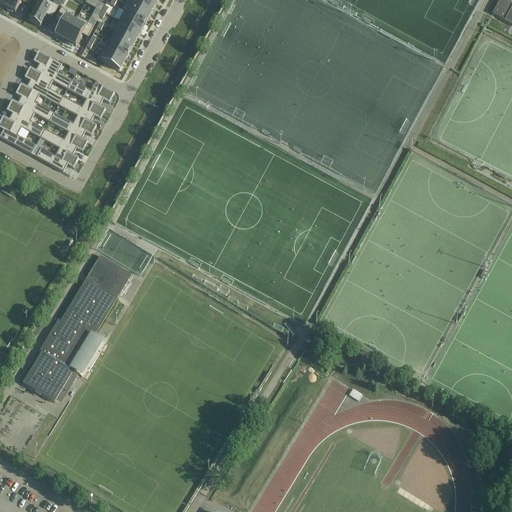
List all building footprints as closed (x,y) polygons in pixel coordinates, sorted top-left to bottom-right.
[(8,0),(4,8),(6,9),(5,10),(12,14),(13,13),(15,14),(21,2),(27,5),(29,0),(8,0)] [(32,15),(29,21),(40,27),(46,16),(52,19),(58,8),(44,0),(40,0),(37,6),(36,9),(34,8),(31,15),(32,15)] [(131,3),(131,4),(150,15),(156,5),(146,0),(136,0),(133,5),(131,3)] [(511,0),(499,0),(492,14),(511,25),(511,0)] [(98,3),(95,9),(102,13),(105,7),(105,6),(98,3)] [(124,12),(145,24),(150,15),(131,4),(126,13),(124,12)] [(61,24),(54,35),(65,41),(77,18),(76,20),(66,15),(68,13),(61,9),(55,21),(61,24)] [(124,12),(119,22),(140,34),(143,28),(145,24),(124,12)] [(77,18),(65,41),(66,42),(65,43),(72,47),(73,46),(75,47),(82,35),(87,38),(92,31),(94,27),(77,18)] [(115,31),(114,32),(135,43),(140,34),(119,22),(118,22),(123,24),(120,29),(118,33),(115,31)] [(114,32),(109,41),(130,53),(135,44),(135,43),(114,32)] [(103,50),(124,62),(130,53),(109,41),(109,42),(112,44),(107,52),(106,51),(103,50)] [(103,50),(98,60),(111,67),(119,72),(120,70),(124,62),(103,50)] [(39,53),(33,63),(39,66),(35,73),(48,80),(52,83),(67,91),(72,82),(57,74),(62,66),(40,54),(39,53)] [(30,69),(24,79),(30,82),(26,89),(39,97),(58,107),(63,98),(48,90),(52,83),(48,80),(35,73),(30,69)] [(72,82),(67,91),(86,101),(99,108),(103,101),(109,104),(114,95),(95,84),(91,93),(72,82)] [(21,86),(15,95),(21,99),(17,105),(17,106),(30,113),(35,115),(34,115),(37,117),(49,124),(54,115),(35,104),(39,97),(26,89),(21,86)] [(63,98),(58,107),(77,118),(77,117),(90,125),(90,124),(94,118),(100,121),(105,111),(99,108),(86,101),(82,109),(63,98)] [(12,102),(6,112),(12,115),(9,121),(8,122),(21,129),(40,140),(45,131),(30,123),(34,115),(35,115),(30,113),(17,106),(17,105),(12,102)] [(54,115),(49,124),(68,134),(81,141),(81,140),(85,134),(91,137),(96,127),(90,124),(90,125),(77,117),(77,118),(73,125),(54,115)] [(3,118),(0,123),(0,129),(3,131),(0,136),(0,138),(31,156),(36,147),(17,137),(21,129),(8,122),(9,121),(3,118)] [(45,131),(40,140),(59,150),(72,157),(73,157),(76,150),(82,153),(87,144),(81,140),(81,141),(68,134),(64,141),(45,131)] [(40,150),(36,159),(63,174),(67,166),(73,170),(78,160),(73,157),(72,157),(59,150),(55,158),(40,150)] [(48,343),(42,353),(23,384),(54,403),(54,404),(73,372),(81,377),(84,379),(105,344),(103,342),(94,337),(104,321),(117,300),(115,299),(118,295),(119,296),(131,277),(100,258),(88,277),(89,278),(87,282),(85,281),(60,322),(58,321),(45,342),(48,343)] [(309,348),(315,352),(317,349),(319,345),(313,341),(309,348)]
